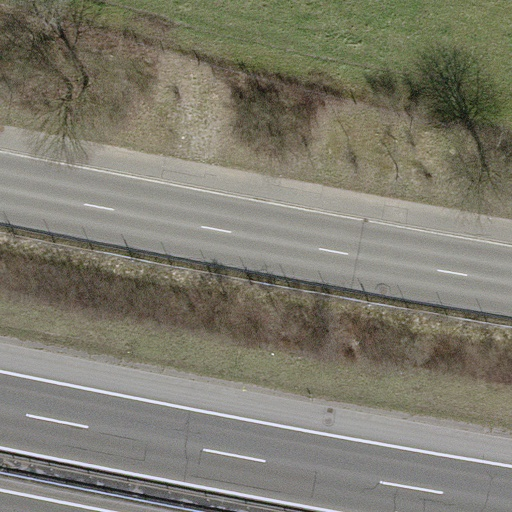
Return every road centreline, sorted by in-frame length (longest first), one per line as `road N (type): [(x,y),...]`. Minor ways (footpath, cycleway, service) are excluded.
road 1 (tertiary): [(0,186),(511,285)]
road 2 (motorway): [(511,501),(0,407)]
